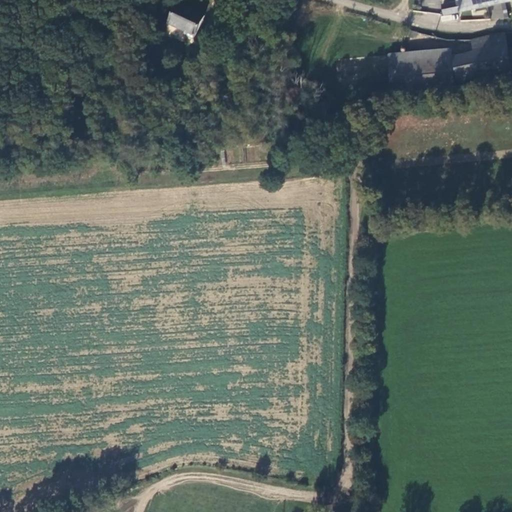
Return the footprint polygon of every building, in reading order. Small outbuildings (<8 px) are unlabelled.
[(444,6),(446,15),(511,1),(511,0),(454,0),(455,3),(444,6)] [(177,5),(168,24),(195,37),(205,15),(194,9),(193,13),(177,5)] [(477,53),(507,46),(504,32),(474,39),(477,53)] [(511,68),(511,65),(507,46),(477,53),(455,57),(461,79),(511,68)] [(395,93),(458,88),(455,57),(407,61),(406,53),(392,54),(395,93)] [(343,76),(365,77),(366,70),(384,71),(385,61),(344,58),(343,76)]
